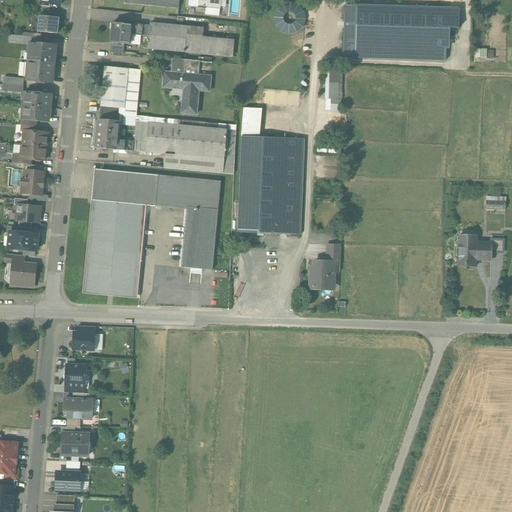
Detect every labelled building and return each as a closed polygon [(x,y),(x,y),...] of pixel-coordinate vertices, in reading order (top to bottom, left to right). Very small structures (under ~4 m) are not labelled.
[(125,0),(125,4),(178,9),(179,0),(125,0)] [(291,36),(296,35),(300,32),(304,28),(306,22),(306,17),(304,12),(301,7),(296,4),(291,3),(286,4),(281,6),(277,9),(274,14),(273,19),(274,25),(277,29),(281,33),(285,35),(291,36)] [(448,7),(345,5),(344,58),(446,60),(448,7)] [(47,17),(39,16),(38,32),(58,34),(59,18),(58,18),(47,17)] [(148,49),(199,54),(203,20),(188,19),(187,28),(150,24),(150,27),(131,25),(130,35),(149,37),(148,49)] [(131,24),(112,22),(110,43),(124,44),(129,44),(130,35),(131,25),(131,24)] [(201,38),(199,54),(231,57),(233,41),(201,38)] [(30,44),(28,61),(55,63),(56,45),(41,44),(30,43),(30,44)] [(124,44),(110,43),(109,54),(123,55),(124,44)] [(53,83),(55,63),(28,61),(26,81),(53,83)] [(197,115),(199,89),(209,90),(208,92),(210,92),(211,77),(199,76),(200,62),(184,61),(182,75),(164,73),(163,88),(166,88),(166,85),(187,87),(185,105),(182,105),(181,114),(197,115)] [(212,63),(200,62),(199,76),(211,77),(212,63)] [(128,69),(104,67),(99,119),(119,121),(121,108),(124,108),(128,69)] [(339,75),(326,74),(325,100),(342,100),(342,94),(338,94),(339,75)] [(4,78),(3,85),(23,87),(24,80),(4,78)] [(23,87),(3,85),(2,92),(22,94),(23,87)] [(25,93),(23,106),(50,109),(52,95),(25,93)] [(49,122),(50,109),(23,106),(22,120),(23,120),(37,121),(49,122)] [(243,108),(242,137),(259,138),(262,110),(243,108)] [(119,121),(99,119),(96,148),(146,153),(147,143),(135,142),(118,141),(119,121)] [(234,175),(236,131),(137,122),(135,142),(147,143),(146,153),(178,156),(177,170),(234,175)] [(24,132),(23,145),(46,147),(47,134),(35,133),(24,132)] [(300,236),(304,140),(259,138),(242,137),(238,233),(300,236)] [(45,161),(46,147),(23,145),(14,144),(14,155),(22,155),(22,159),(31,160),(45,161)] [(22,155),(14,155),(13,164),(27,165),(31,165),(31,160),(22,159),(22,155)] [(27,171),(12,170),(10,186),(24,187),(23,194),(42,196),(42,189),(44,189),(45,181),(43,181),(44,173),(42,173),(27,171)] [(91,201),(95,201),(147,206),(186,210),(181,268),(212,271),(221,182),(94,170),(91,201)] [(141,262),(147,206),(95,201),(86,291),(107,293),(108,287),(114,288),(113,294),(134,296),(137,262),(141,262)] [(506,203),(487,202),(487,210),(505,210),(506,203)] [(27,206),(18,205),(18,206),(16,221),(19,222),(32,223),(38,223),(39,207),(27,206)] [(36,251),(38,235),(19,234),(10,233),(10,234),(9,249),(23,250),(36,251)] [(476,237),(459,236),(459,266),(476,267),(476,261),(491,261),(491,253),(491,243),(476,243),(476,237)] [(491,236),(491,243),(491,253),(503,253),(503,236),(491,236)] [(340,246),(328,246),(327,263),(311,262),(311,287),(315,287),(317,290),(322,290),(325,287),(334,288),(334,264),(340,264),(340,246)] [(14,264),(23,265),(24,256),(23,256),(6,255),(6,264),(13,264),(14,264)] [(33,283),(34,266),(23,265),(14,264),(13,264),(12,281),(21,282),(33,283)] [(78,334),(74,333),(73,350),(94,351),(95,334),(78,334)] [(86,366),(67,366),(65,386),(67,387),(85,387),(86,381),(89,382),(90,373),(86,373),(86,366)] [(73,400),(65,399),(64,412),(68,412),(67,419),(80,419),(92,420),(93,401),(89,401),(73,400)] [(80,419),(67,419),(67,428),(80,428),(80,419)] [(75,434),(63,434),(62,455),(62,456),(72,456),(88,457),(88,448),(90,448),(91,444),(89,443),(89,435),(75,434)] [(0,458),(16,460),(17,444),(0,442),(0,458)] [(15,470),(16,460),(0,458),(0,474),(4,475),(14,476),(15,470)] [(66,474),(79,474),(80,463),(72,462),(67,462),(66,474)] [(18,470),(15,470),(14,476),(4,475),(4,481),(15,482),(17,482),(18,470)] [(66,474),(58,473),(57,490),(79,491),(79,474),(66,474)] [(0,502),(13,504),(14,488),(0,486),(0,502)] [(56,505),(74,506),(75,497),(57,496),(56,505)] [(0,511),(11,511),(13,504),(0,502),(0,511)]
